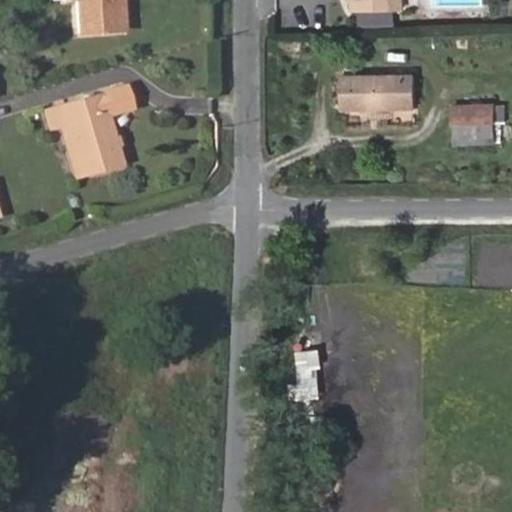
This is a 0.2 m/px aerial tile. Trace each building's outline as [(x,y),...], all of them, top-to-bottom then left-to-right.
[(60,0),(61,2),(68,2),(69,35),(112,34),(111,0),(60,0)] [(402,13),(401,0),(355,0),(356,13),(402,13)] [(344,77),(345,109),(413,108),(412,77),(344,77)] [(127,106),(121,83),(97,90),(103,113),(127,106)] [(55,103),(60,122),(76,176),(118,164),(103,113),(97,90),(55,103)] [(41,107),(46,126),(60,122),(55,103),(41,107)] [(495,141),(494,105),(454,106),(455,142),(495,141)]
